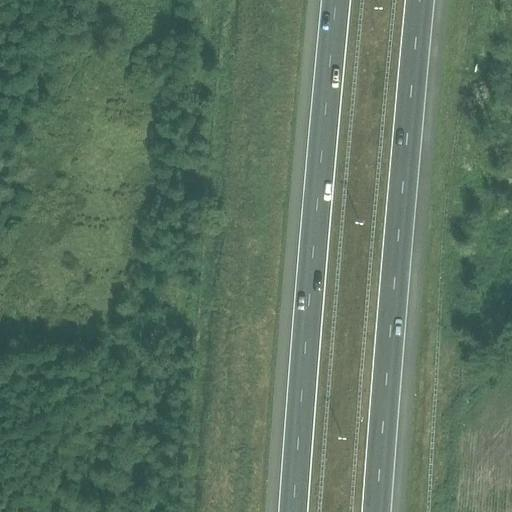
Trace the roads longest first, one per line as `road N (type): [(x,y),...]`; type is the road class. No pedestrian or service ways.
road 1 (motorway): [(378,511),(421,0)]
road 2 (motorway): [(333,0),(290,511)]
road 3 (track): [(166,511),(208,0)]
